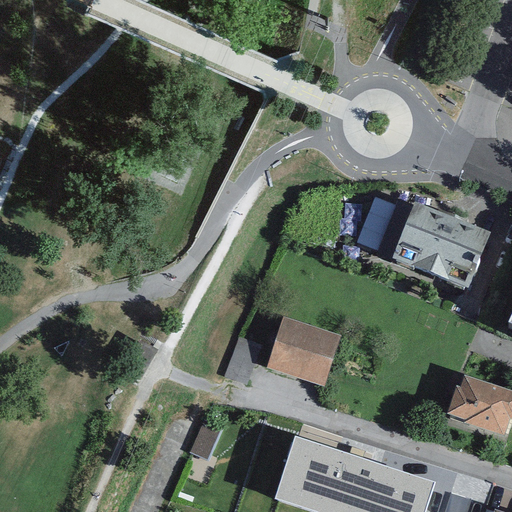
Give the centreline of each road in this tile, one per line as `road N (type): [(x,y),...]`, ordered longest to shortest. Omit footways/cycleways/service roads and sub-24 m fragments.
road 1 (residential): [(511,479),(228,389)]
road 2 (residential): [(413,134),(411,109),(383,87),(351,98),(343,132)]
